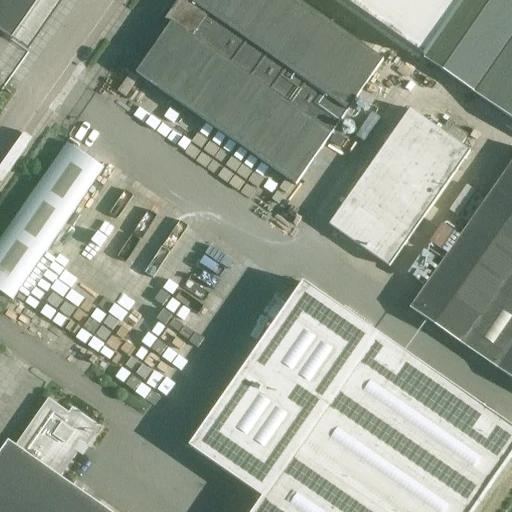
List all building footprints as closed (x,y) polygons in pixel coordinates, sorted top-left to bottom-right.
[(0,0),(0,32),(12,41),(40,0),(0,0)] [(171,26),(136,75),(296,186),(383,61),(296,0),(179,0),(165,22),(171,26)] [(511,0),(337,0),(511,121),(511,0)] [(410,110),(329,226),(390,268),(470,152),(461,146),(469,136),(448,121),(441,132),(410,110)] [(103,170),(67,145),(0,241),(0,292),(12,301),(103,170)] [(511,162),(410,309),(511,379),(511,162)] [(189,448),(227,474),(263,499),(254,511),(473,511),(511,456),(511,427),(304,283),(189,448)] [(108,511),(60,478),(77,454),(83,458),(89,449),(87,447),(101,428),(72,408),(69,414),(48,399),(15,447),(9,442),(0,454),(0,511),(108,511)]
